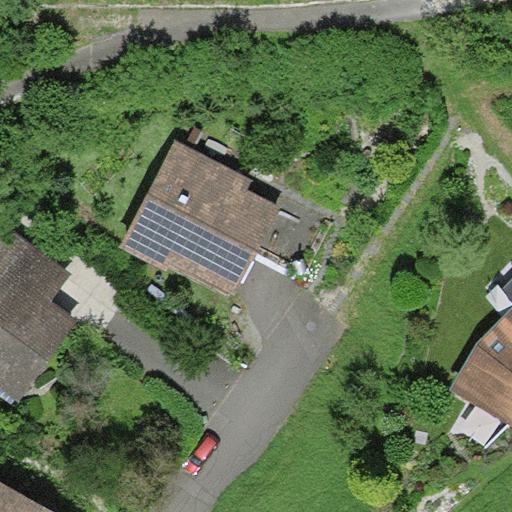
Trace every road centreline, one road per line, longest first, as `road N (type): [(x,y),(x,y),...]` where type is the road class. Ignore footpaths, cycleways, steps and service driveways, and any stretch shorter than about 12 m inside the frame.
road 1 (residential): [(177,511),(317,319)]
road 2 (track): [(448,0),(214,22)]
road 3 (track): [(0,5),(214,22)]
